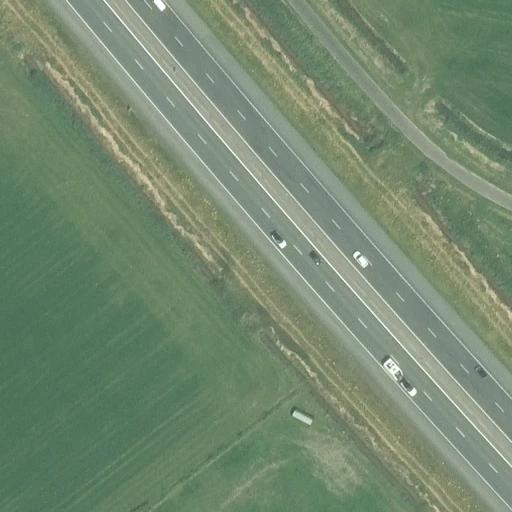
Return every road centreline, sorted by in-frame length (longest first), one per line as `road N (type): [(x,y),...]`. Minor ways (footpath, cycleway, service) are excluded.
road 1 (motorway): [(84,0),(511,486)]
road 2 (motorway): [(511,422),(351,252),(141,0)]
road 3 (track): [(299,0),(409,133),(454,175),(511,204)]
